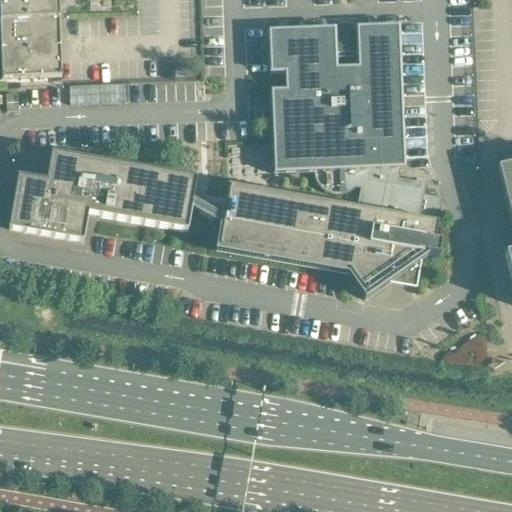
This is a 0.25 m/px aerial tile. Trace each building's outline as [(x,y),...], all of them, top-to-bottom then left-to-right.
[(0,0),(0,23),(60,21),(59,8),(66,0),(0,0)] [(61,48),(60,21),(0,23),(0,30),(0,41),(0,40),(0,50),(1,50),(61,48)] [(441,208),(422,205),(424,192),(414,191),(413,196),(400,193),(399,170),(404,171),(399,29),(345,31),(346,71),(325,72),(323,32),(268,34),(270,76),(285,75),(286,93),(270,94),(273,176),(311,175),(312,177),(312,179),(313,181),(313,182),(314,184),(316,186),(317,188),(318,189),(321,192),(323,193),(325,194),(328,195),(330,196),(332,197),(336,197),(339,197),(342,196),(345,195),(347,195),(349,193),(352,191),(354,189),(359,190),(355,211),(227,189),(221,219),(203,209),(201,218),(220,228),(216,251),(345,274),(365,303),(401,278),(415,281),(417,266),(428,259),(438,260),(439,254),(433,253),(436,234),(418,231),(418,228),(437,231),(441,208)] [(62,78),(61,48),(1,50),(0,50),(0,60),(1,60),(2,80),(62,78)] [(191,213),(201,218),(203,209),(192,204),(196,182),(51,156),(46,184),(18,179),(8,232),(83,245),(88,217),(187,234),(191,213)] [(511,166),(497,170),(511,228),(511,254),(505,257),(511,286),(511,166)]
